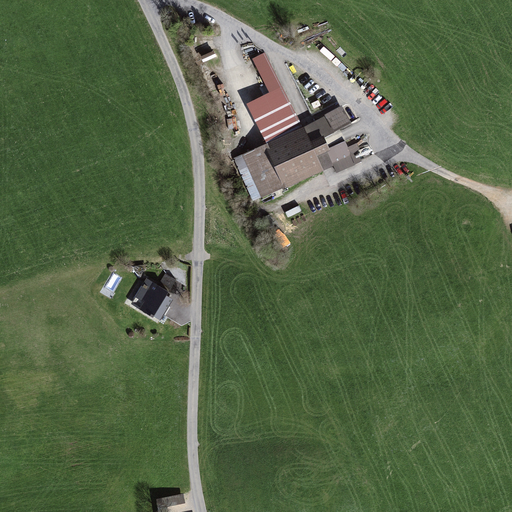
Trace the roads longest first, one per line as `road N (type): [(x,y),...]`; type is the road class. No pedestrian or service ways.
road 1 (unclassified): [(148,0),(194,108),(205,183),(200,511)]
road 2 (track): [(397,146),(505,199),(510,214)]
